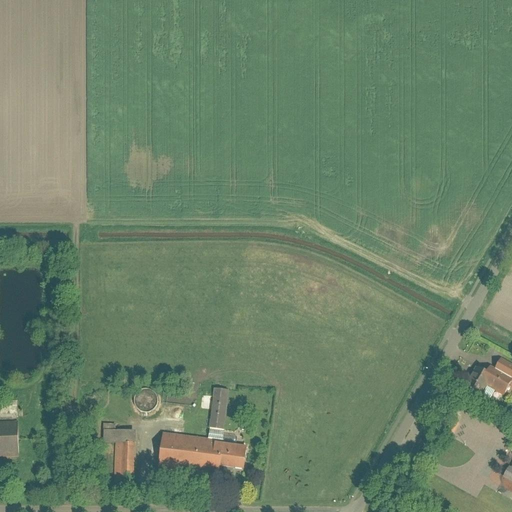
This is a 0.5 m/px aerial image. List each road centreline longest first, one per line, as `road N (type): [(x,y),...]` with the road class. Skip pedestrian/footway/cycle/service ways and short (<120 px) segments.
road 1 (unclassified): [(511,245),(360,511)]
road 2 (track): [(62,504),(65,223)]
road 3 (unclassified): [(0,503),(278,511)]
